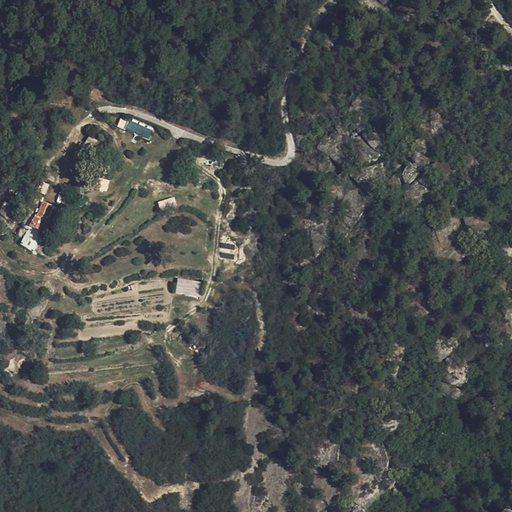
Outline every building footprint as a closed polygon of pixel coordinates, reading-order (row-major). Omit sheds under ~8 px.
[(128,120),(124,129),(149,139),(153,130),(128,120)] [(68,156),(65,161),(75,168),(78,163),(68,156)] [(75,168),(65,161),(58,173),(67,179),(75,168)] [(25,216),(19,227),(29,231),(33,219),(25,216)] [(25,248),(32,232),(29,231),(19,227),(11,243),(25,248)] [(220,245),(219,257),(233,258),(234,246),(220,245)] [(178,278),(175,293),(198,298),(201,282),(178,278)]
